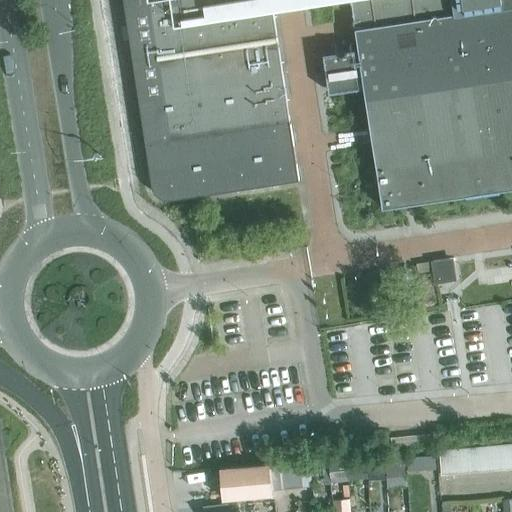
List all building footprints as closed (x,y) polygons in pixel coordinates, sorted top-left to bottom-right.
[(302,179),(279,34),(273,0),(123,0),(151,180),(152,184),(153,189),(155,192),(159,195),(163,198),(167,199),(171,199),(176,198),(176,199),(302,179)] [(511,0),(353,0),(363,60),(363,63),(364,64),(364,67),(367,85),(368,89),(374,127),(376,143),(386,204),(405,201),(413,200),(511,184),(511,0)] [(438,279),(454,277),(451,257),(435,259),(438,279)] [(507,468),(505,444),(494,445),(496,469),(507,468)] [(496,469),(494,445),(483,446),(485,470),(496,469)] [(485,470),(483,446),(472,447),(474,471),(485,470)] [(474,471),(472,447),(461,448),(463,472),(474,471)] [(463,472),(461,448),(450,449),(452,473),(463,472)] [(452,473),(450,449),(439,450),(440,454),(441,468),(442,474),(452,473)] [(406,473),(405,451),(385,452),(387,474),(406,473)] [(384,476),(383,454),(368,455),(369,477),(384,476)] [(440,454),(424,456),(425,470),(441,468),(440,454)] [(323,458),(309,459),(311,482),(325,480),(323,458)] [(311,482),(309,459),(299,461),(301,486),(311,485),(311,482)] [(330,476),(349,474),(349,469),(348,459),(329,460),(330,476)] [(301,486),(299,461),(269,464),(271,489),(301,486)] [(272,493),(271,489),(269,464),(221,468),(223,498),(224,498),(224,503),(204,506),(204,511),(237,511),(236,496),(272,493)] [(511,511),(511,498),(502,500),(503,511),(511,511)] [(350,511),(349,499),(333,500),(334,511),(350,511)] [(450,511),(450,503),(441,503),(441,511),(450,511)]
